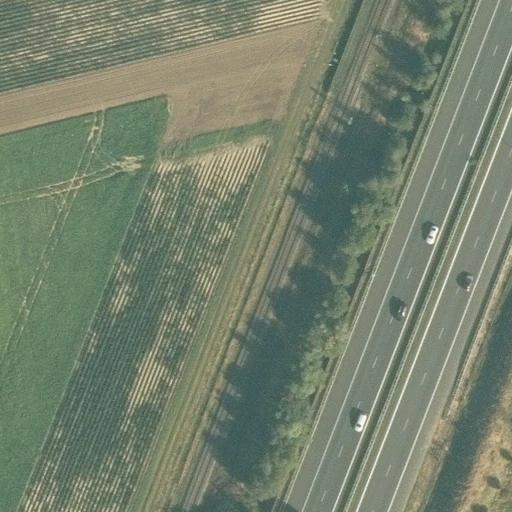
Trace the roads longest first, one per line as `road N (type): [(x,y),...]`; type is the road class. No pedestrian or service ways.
road 1 (track): [(152,511),(352,0)]
road 2 (motorway): [(511,4),(318,511)]
road 3 (motorway): [(371,511),(511,152)]
